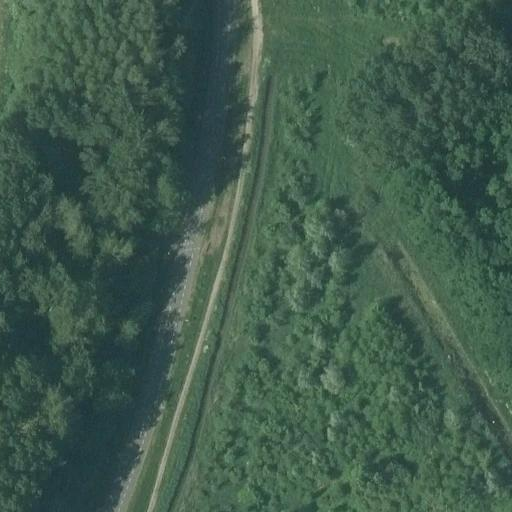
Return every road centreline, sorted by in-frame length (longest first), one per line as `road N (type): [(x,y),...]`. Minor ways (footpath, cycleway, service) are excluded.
road 1 (unknown): [(147,511),(227,253),(259,31)]
road 2 (unclassified): [(190,248),(113,511)]
road 3 (unclassified): [(190,248),(224,0)]
